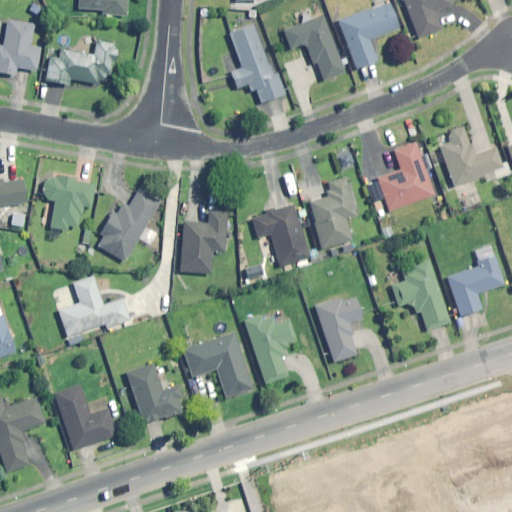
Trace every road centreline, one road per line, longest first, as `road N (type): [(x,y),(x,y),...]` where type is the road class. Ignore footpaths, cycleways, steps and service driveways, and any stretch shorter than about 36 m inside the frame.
road 1 (residential): [(39,511),(511,353)]
road 2 (residential): [(159,143),(272,143),(511,48)]
road 3 (residential): [(0,119),(159,143)]
road 4 (residential): [(159,143),(172,0)]
